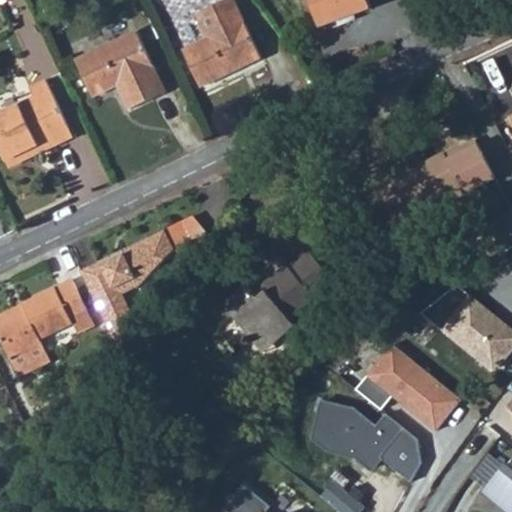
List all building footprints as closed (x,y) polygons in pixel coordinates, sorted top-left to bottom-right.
[(329,0),(338,20),(389,0),(329,0)] [(187,62),(199,86),(258,59),(233,9),(200,25),(212,50),(187,62)] [(71,69),(88,106),(112,95),(123,118),(159,101),(132,40),(71,69)] [(0,147),(5,158),(43,140),(48,151),(64,143),(38,86),(22,94),(26,101),(0,113),(0,147)] [(5,158),(11,169),(48,151),(43,140),(5,158)] [(395,223),(461,183),(465,190),(483,180),(462,146),(445,156),(440,149),(374,189),(395,223)] [(395,223),(400,230),(465,190),(461,183),(395,223)] [(511,199),(488,216),(505,240),(511,234),(511,199)] [(479,222),(498,247),(505,240),(488,216),(479,222)] [(102,265),(82,274),(116,346),(133,327),(121,302),(127,299),(144,291),(177,255),(167,234),(124,255),(126,258),(104,269),(102,265)] [(208,310),(252,351),(284,317),(277,311),(300,284),(296,281),(314,262),(291,242),(275,261),(270,257),(237,295),(234,293),(229,287),(208,310)] [(102,265),(104,269),(126,258),(124,255),(102,265)] [(0,318),(0,340),(9,361),(41,345),(39,341),(71,324),(69,320),(84,312),(72,284),(0,318)] [(121,302),(133,327),(138,322),(127,299),(121,302)] [(469,301),(442,336),(491,374),(500,372),(511,356),(511,337),(498,327),(500,324),(469,301)] [(84,312),(69,320),(71,324),(77,335),(92,328),(84,312)] [(511,333),(500,324),(498,327),(511,337),(511,333)] [(394,348),(356,391),(382,413),(395,398),(436,433),(460,406),(394,348)] [(511,403),(502,417),(511,423),(511,403)] [(390,449),(408,460),(422,437),(404,426),(390,449)] [(511,511),(511,474),(501,466),(483,489),(511,511)] [(333,479),(322,497),(347,511),(360,511),(368,499),(333,479)] [(249,483),(229,506),(235,511),(266,511),(274,504),(249,483)]
